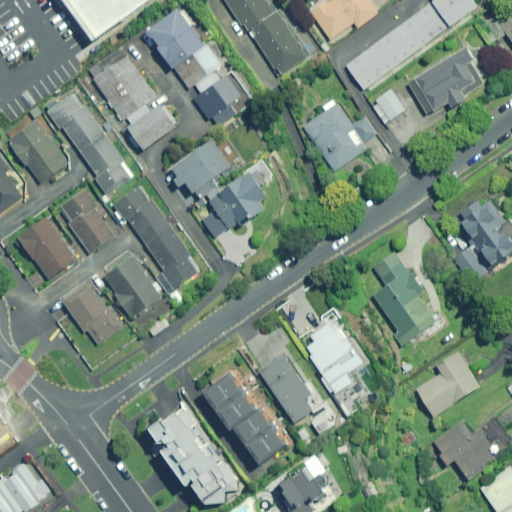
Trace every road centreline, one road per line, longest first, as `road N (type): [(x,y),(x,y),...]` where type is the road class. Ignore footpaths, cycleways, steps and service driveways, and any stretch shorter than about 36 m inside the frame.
road 1 (residential): [(70,429),(511,115)]
road 2 (unknown): [(409,0),(348,44),(338,66),(417,182)]
